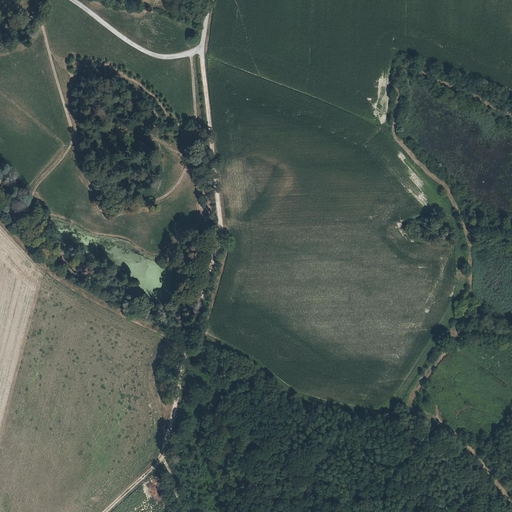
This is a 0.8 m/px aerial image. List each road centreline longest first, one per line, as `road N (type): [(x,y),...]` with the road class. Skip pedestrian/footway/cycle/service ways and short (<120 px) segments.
road 1 (track): [(511,502),(459,440),(404,406),(463,313),(468,263),(448,197),(395,134),(394,110),(398,83),(410,73),(435,77),(511,116)]
road 2 (track): [(161,458),(218,234),(200,49),(208,0)]
road 3 (track): [(200,49),(154,56),(71,0)]
